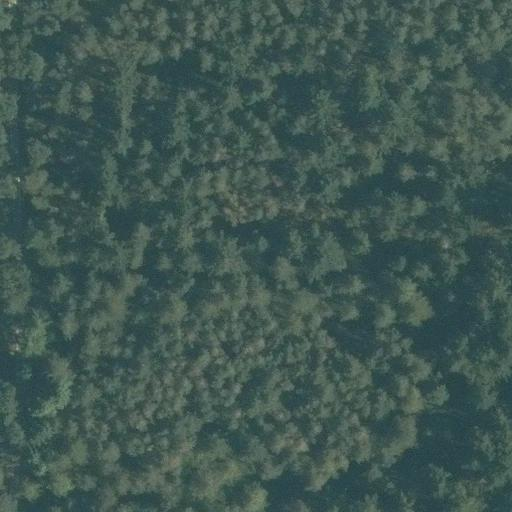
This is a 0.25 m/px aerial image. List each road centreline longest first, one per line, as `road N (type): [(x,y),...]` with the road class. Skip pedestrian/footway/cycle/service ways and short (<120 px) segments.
road 1 (track): [(511,254),(143,251)]
road 2 (track): [(143,251),(0,243)]
